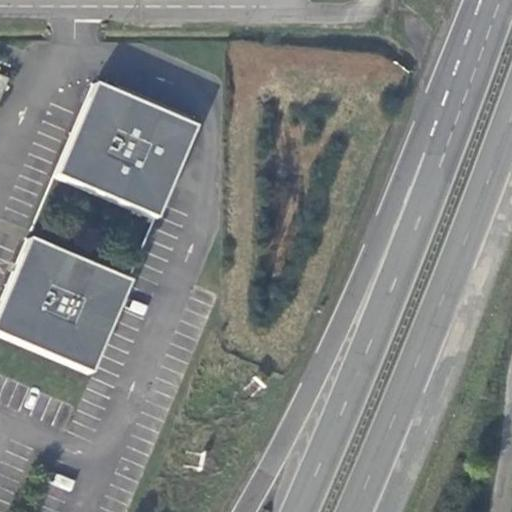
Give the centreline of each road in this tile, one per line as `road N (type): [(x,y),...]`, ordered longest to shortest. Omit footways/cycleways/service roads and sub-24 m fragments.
road 1 (trunk): [(479,0),(334,342),(248,511)]
road 2 (trunk): [(504,0),(303,511)]
road 3 (trunk): [(357,511),(511,123)]
road 4 (residential): [(0,4),(274,0)]
